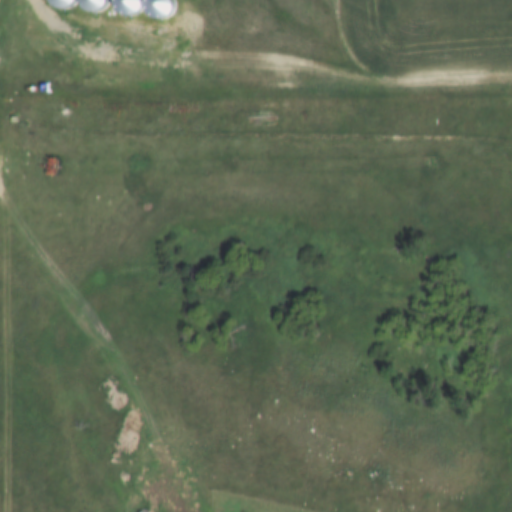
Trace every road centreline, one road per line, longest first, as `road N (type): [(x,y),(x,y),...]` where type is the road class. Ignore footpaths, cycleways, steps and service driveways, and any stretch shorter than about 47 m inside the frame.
road 1 (track): [(0,216),(197,511)]
road 2 (track): [(192,0),(386,84),(511,82)]
